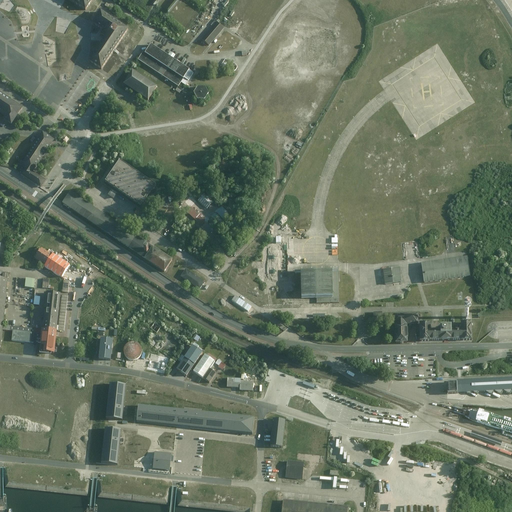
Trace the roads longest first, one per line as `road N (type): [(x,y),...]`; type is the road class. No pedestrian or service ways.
road 1 (tertiary): [(320,347),(225,319),(0,170)]
road 2 (unclassified): [(0,457),(259,484)]
road 3 (unclassified): [(68,365),(141,374),(261,405)]
road 4 (track): [(398,439),(511,480)]
